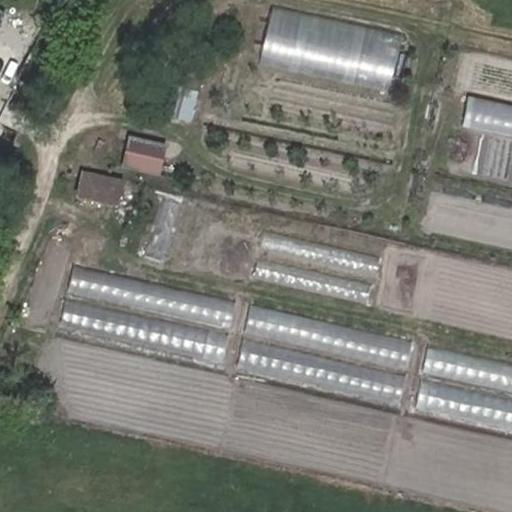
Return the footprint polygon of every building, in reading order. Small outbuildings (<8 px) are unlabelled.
[(402,24),(297,0),(268,0),(256,53),(388,83),(402,24)] [(511,97),(466,88),(459,125),(511,135),(511,97)] [(165,136),(126,129),(119,164),(158,172),(165,136)] [(163,262),(181,201),(161,195),(143,256),(163,262)] [(235,289),(70,254),(62,289),(228,323),(235,289)] [(411,330),(249,292),(241,327),(403,365),(411,330)] [(230,329),(63,295),(57,326),(224,360),(230,329)] [(404,371),(239,331),(232,363),(400,403),(404,371)] [(511,354),(425,335),(417,366),(511,388),(511,354)] [(511,392),(418,372),(410,406),(511,428),(511,392)]
